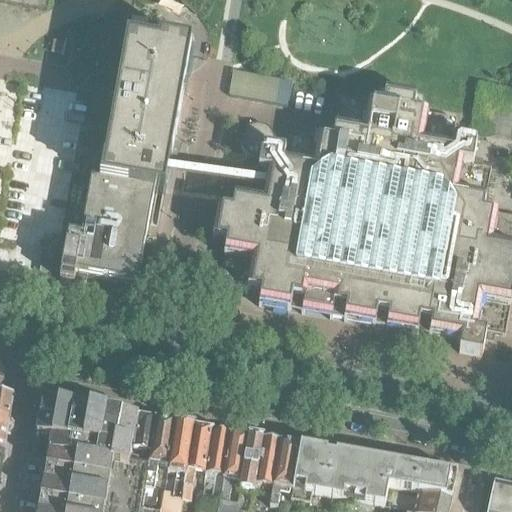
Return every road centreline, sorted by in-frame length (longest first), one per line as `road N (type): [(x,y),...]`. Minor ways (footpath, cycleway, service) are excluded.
road 1 (tertiary): [(160,380),(511,449)]
road 2 (tertiary): [(511,406),(166,342)]
road 3 (residential): [(166,342),(222,66)]
road 4 (residential): [(9,511),(33,357)]
road 5 (tertiary): [(33,357),(160,380)]
road 6 (tertiary): [(166,342),(40,319)]
